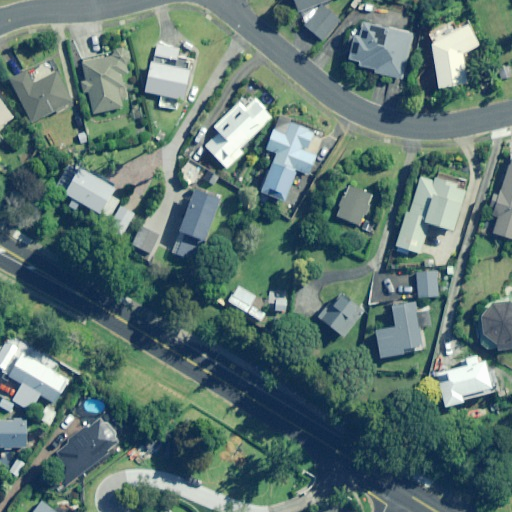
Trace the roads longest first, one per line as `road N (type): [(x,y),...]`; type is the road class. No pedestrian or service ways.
road 1 (secondary): [(0,245),(398,486)]
road 2 (residential): [(511,112),(441,126),(381,119),(343,100),(223,0)]
road 3 (residential): [(0,21),(134,0)]
